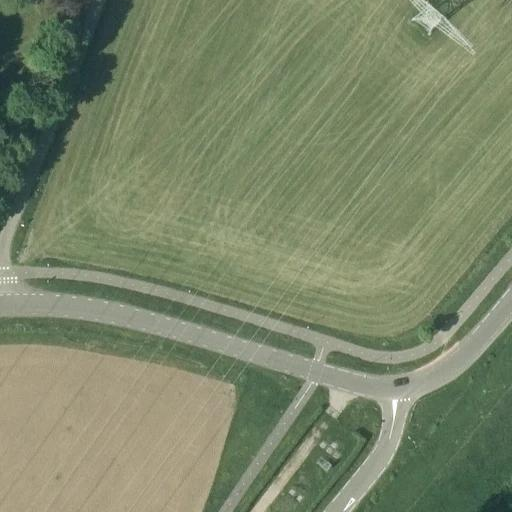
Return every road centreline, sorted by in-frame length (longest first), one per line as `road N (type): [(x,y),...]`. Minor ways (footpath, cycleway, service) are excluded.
road 1 (tertiary): [(397,391),(117,314),(1,302)]
road 2 (residential): [(1,302),(7,227),(94,0)]
road 3 (tertiary): [(397,391),(459,362),(511,299)]
road 4 (residential): [(337,511),(389,446),(397,391)]
